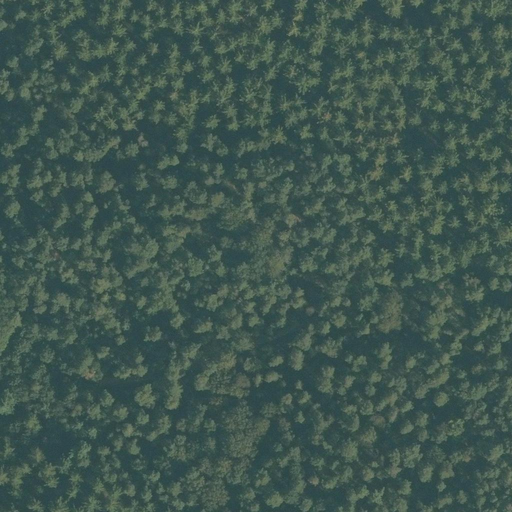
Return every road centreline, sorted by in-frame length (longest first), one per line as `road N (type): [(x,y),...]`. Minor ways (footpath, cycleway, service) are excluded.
road 1 (track): [(0,338),(92,378),(121,380),(192,366),(511,245)]
road 2 (track): [(473,511),(462,265)]
